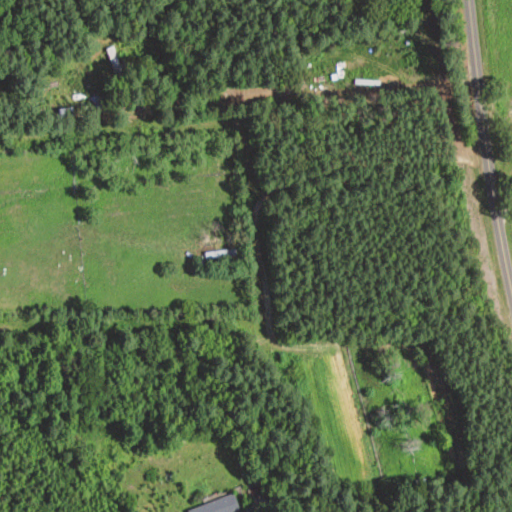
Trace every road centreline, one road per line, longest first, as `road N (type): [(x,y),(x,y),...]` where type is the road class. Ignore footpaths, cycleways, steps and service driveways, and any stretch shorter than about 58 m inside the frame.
road 1 (residential): [(483,141),(443,164),(161,173)]
road 2 (tertiary): [(511,280),(483,141),(468,0)]
